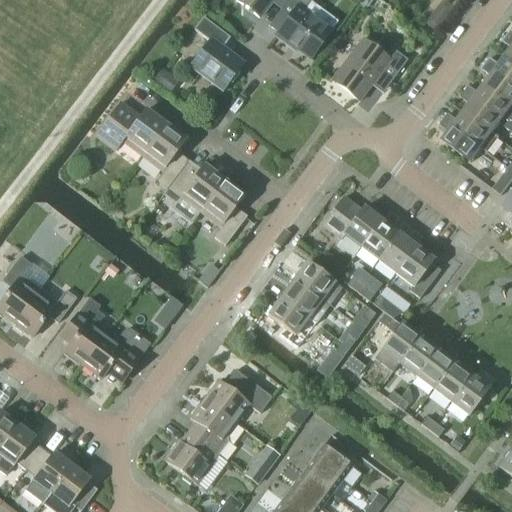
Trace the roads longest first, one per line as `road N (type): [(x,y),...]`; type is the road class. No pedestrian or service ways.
road 1 (residential): [(116,439),(335,147),(402,131),(501,0)]
road 2 (track): [(0,211),(161,0)]
road 3 (residential): [(116,439),(0,354)]
